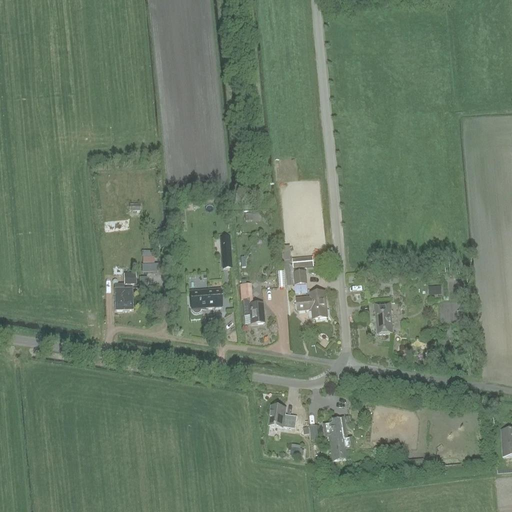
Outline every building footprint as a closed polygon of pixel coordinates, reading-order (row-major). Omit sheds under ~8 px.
[(184,213),(176,214),(176,223),(185,222),(184,213)] [(220,239),(223,271),(232,270),(229,238),(220,239)] [(293,270),(313,268),(312,259),(292,261),(293,270)] [(284,263),(287,282),(286,282),(287,287),(292,287),(292,281),(293,281),(290,262),(284,263)] [(296,287),(307,285),(306,273),(294,274),(296,287)] [(124,286),(135,285),(135,275),(124,275),(124,286)] [(146,279),(138,279),(139,291),(147,290),(146,279)] [(245,280),(239,280),(241,301),(243,301),(245,326),(250,325),(250,326),(265,325),(263,305),(252,306),(251,285),(246,286),(245,280)] [(115,312),(133,312),(132,290),(114,291),(115,312)] [(220,291),(190,294),(191,310),(191,313),(193,314),(195,315),(198,315),(200,314),(201,312),(201,311),(206,311),(205,309),(215,308),(215,311),(222,310),(220,291)] [(313,322),(328,321),(325,294),(310,296),(311,300),(297,302),(298,314),(312,312),(313,322)] [(390,314),(392,313),(391,305),(374,306),(374,314),(376,314),(377,338),(392,336),(390,314)] [(286,411),(271,409),(268,428),(283,430),(295,432),(297,419),(289,418),(288,419),(284,419),(286,411)] [(352,438),(345,439),(344,438),(346,438),(343,421),(332,422),(333,426),(325,427),(326,435),(327,439),(329,438),(332,463),(348,461),(347,453),(354,452),(352,438)] [(504,459),(511,458),(511,430),(501,432),(504,459)] [(294,453),(304,456),(306,447),(296,445),(294,453)] [(445,467),(445,466),(439,466),(439,467),(424,469),(424,461),(403,463),(404,476),(439,472),(440,476),(446,475),(446,473),(445,473),(445,467)]
